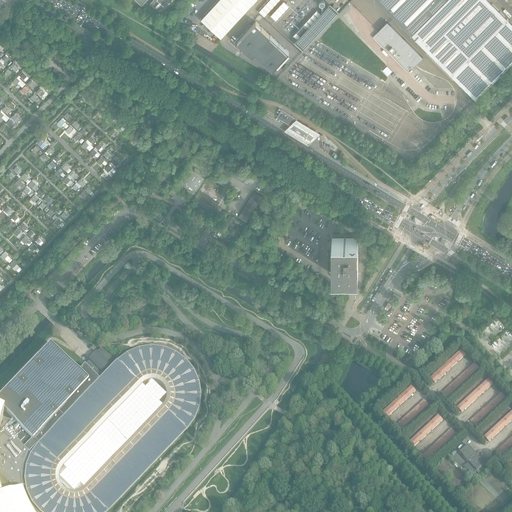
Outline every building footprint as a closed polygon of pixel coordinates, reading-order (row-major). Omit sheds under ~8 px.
[(153,0),(150,4),(159,13),(171,0),(153,0)] [(244,12),(255,0),(218,0),(201,19),(221,38),(244,12)] [(264,16),(277,0),(268,0),(259,11),(264,16)] [(511,62),(511,23),(491,3),(488,0),(375,0),(401,26),(411,35),(415,39),(475,99),(511,62)] [(289,6),(284,1),(270,16),(276,21),(289,6)] [(336,14),(332,10),(328,6),(307,28),(304,25),(297,32),(300,36),(297,39),(301,43),(305,47),(336,14)] [(289,52),(256,21),(244,34),(242,33),(234,42),(238,46),(239,47),(239,49),(240,50),(242,50),(243,49),(243,47),(252,55),(254,53),(272,70),(289,52)] [(413,66),(423,57),(387,21),(378,30),(379,31),(373,37),(407,71),(413,65),(413,66)] [(14,63),(10,66),(15,71),(18,67),(14,63)] [(16,78),(12,82),(15,85),(17,83),(22,87),(24,85),(19,81),(16,78)] [(39,88),(36,91),(41,96),(44,93),(39,88)] [(104,107),(99,112),(103,115),(107,110),(104,107)] [(298,120),(281,110),(277,117),(281,119),(290,124),(296,119),(298,120)] [(111,114),(107,119),(110,122),(112,121),(115,124),(118,121),(115,118),(111,114)] [(62,119),(58,123),(61,126),(62,125),(63,126),(64,126),(66,128),(69,125),(65,122),(62,119)] [(297,119),(285,131),(309,145),(321,133),(297,119)] [(75,120),(72,124),(77,128),(80,125),(75,120)] [(119,122),(115,127),(118,130),(120,128),(123,130),(126,128),(124,126),(120,122),(119,122)] [(129,130),(124,135),(128,139),(132,134),(129,130)] [(85,142),(81,146),(84,149),(86,147),(90,151),(92,148),(85,142)] [(98,143),(95,147),(98,149),(100,151),(103,148),(98,143)] [(94,149),(89,153),(92,157),(94,154),(97,157),(99,155),(96,152),(97,152),(94,149)] [(101,157),(97,161),(100,164),(102,162),(105,165),(107,163),(101,157)] [(65,163),(61,166),(66,171),(68,173),(71,170),(69,167),(65,163)] [(244,182),(249,173),(239,166),(233,176),(244,182)] [(196,191),(205,178),(189,168),(179,183),(192,192),(194,189),(196,191)] [(225,185),(230,176),(222,171),(217,179),(225,185)] [(24,174),(21,177),(28,183),(31,180),(24,174)] [(67,176),(63,181),(66,184),(68,182),(70,184),(73,182),(70,179),(67,176)] [(27,187),(22,191),(25,194),(27,192),(28,194),(30,196),(33,193),(30,191),(27,187)] [(246,221),(262,196),(255,191),(239,217),(246,221)] [(235,238),(239,232),(230,226),(226,233),(224,236),(227,237),(229,234),(235,238)] [(357,261),(357,260),(357,256),(357,255),(357,251),(357,238),(358,238),(358,237),(332,237),(332,238),(333,238),(333,242),(332,242),(333,242),(333,246),(332,246),(332,247),(333,247),(333,251),(332,251),(333,251),(333,255),(332,255),(332,256),(333,256),(333,260),(332,260),(332,261),(333,261),(333,265),(332,265),(333,265),(333,269),(332,269),(332,270),(333,270),(333,274),(332,274),(358,274),(357,273),(357,270),(357,269),(357,265),(357,261)] [(45,439),(89,393),(87,391),(99,379),(100,380),(117,363),(110,355),(101,348),(93,356),(86,363),(84,365),(79,371),(50,343),(39,355),(38,354),(4,389),(5,390),(0,395),(0,407),(13,419),(15,422),(7,430),(29,452),(43,437),(45,439)] [(117,363),(100,380),(99,379),(87,391),(89,393),(45,439),(43,437),(29,452),(7,430),(15,422),(13,419),(10,423),(1,420),(3,415),(0,413),(0,434),(1,435),(19,452),(15,456),(22,463),(20,471),(26,473),(26,477),(26,479),(26,484),(27,490),(28,492),(32,501),(33,503),(40,511),(106,511),(107,511),(109,510),(142,475),(186,429),(187,428),(193,419),(194,418),(198,408),(199,406),(200,395),(200,394),(198,383),(198,381),(194,372),(193,370),(185,361),(176,354),(174,353),(164,349),(163,349),(152,348),(150,348),(140,349),(138,350),(128,354),(127,355),(124,357),(118,362),(117,362),(117,363)] [(458,360),(465,354),(460,349),(454,355),(458,360)] [(458,360),(454,355),(448,361),(452,366),(458,360)] [(446,371),(452,366),(448,361),(442,366),(446,371)] [(472,374),(479,368),(474,363),(468,369),(472,374)] [(446,371),(442,366),(435,372),(440,377),(446,371)] [(472,374),(468,369),(462,375),(466,380),(472,374)] [(440,377),(435,372),(429,378),(434,383),(440,377)] [(460,386),(466,380),(462,375),(455,381),(460,386)] [(486,390),(493,384),(488,379),(482,385),(486,390)] [(460,386),(455,381),(449,386),(454,391),(460,386)] [(480,395),(486,390),(482,385),(476,390),(480,395)] [(409,397),(416,391),(411,386),(405,392),(409,397)] [(454,391),(449,386),(443,392),(448,397),(454,391)] [(474,401),(480,395),(476,390),(469,396),(474,401)] [(403,402),(409,397),(405,392),(399,397),(403,402)] [(506,398),(501,393),(495,398),(499,403),(506,398)] [(474,401),(469,396),(463,402),(468,407),(474,401)] [(397,408),(403,402),(399,397),(392,403),(397,408)] [(493,409),(499,403),(495,398),(489,404),(493,409)] [(422,411),(428,405),(424,400),(418,406),(422,411)] [(468,407),(463,402),(457,407),(462,412),(468,407)] [(397,408),(392,403),(386,409),(391,414),(397,408)] [(487,415),(493,409),(489,404),(482,410),(487,415)] [(416,416),(422,411),(418,406),(411,411),(416,416)] [(391,414),(386,409),(380,414),(384,419),(391,414)] [(487,415),(482,410),(476,416),(481,421),(487,415)] [(410,422),(416,416),(411,411),(405,417),(410,422)] [(507,424),(511,420),(511,417),(509,414),(503,420),(507,424)] [(436,426),(443,420),(438,415),(432,421),(436,426)] [(481,421),(476,416),(470,421),(475,426),(481,421)] [(410,422),(405,417),(399,423),(404,428),(410,422)] [(501,430),(507,424),(503,420),(496,425),(501,430)] [(430,432),(436,426),(432,421),(426,427),(430,432)] [(397,433),(404,428),(399,423),(393,428),(397,433)] [(501,430),(496,425),(490,431),(495,436),(501,430)] [(424,437),(430,432),(426,427),(419,432),(424,437)] [(449,440),(456,434),(451,429),(445,435),(449,440)] [(495,436),(490,431),(484,437),(489,442),(495,436)] [(424,437),(419,432),(413,438),(418,443),(424,437)] [(40,511),(33,503),(32,501),(28,492),(27,490),(26,484),(26,479),(26,477),(26,473),(20,471),(22,463),(15,456),(19,452),(1,435),(0,434),(0,511),(40,511)] [(449,440),(445,435),(439,441),(443,446),(449,440)] [(418,443),(413,438),(407,444),(412,449),(418,443)] [(511,445),(511,442),(509,439),(503,445),(508,450),(511,445)] [(437,451),(443,446),(439,441),(432,446),(437,451)] [(508,450),(503,445),(497,451),(502,456),(508,450)] [(431,457),(437,451),(432,446),(426,452),(431,457)] [(471,476),(489,460),(479,448),(474,453),(468,446),(465,448),(464,447),(461,449),(462,451),(460,453),(469,463),(466,465),(463,467),(471,476)] [(431,457),(426,452),(420,458),(425,463),(431,457)]
